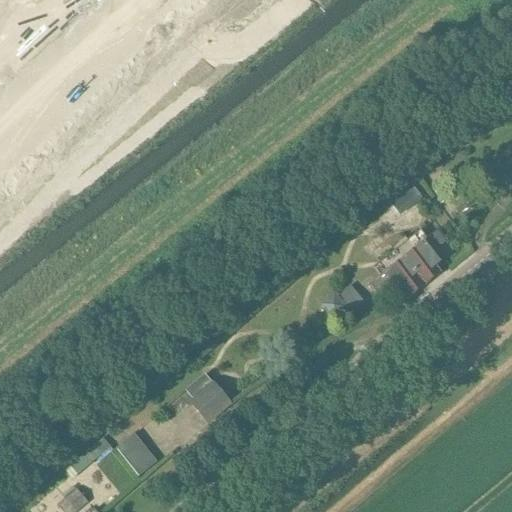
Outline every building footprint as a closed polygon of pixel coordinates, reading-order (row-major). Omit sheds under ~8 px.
[(413,188),(405,194),(413,206),(421,199),(413,188)] [(463,221),(473,214),(473,213),(492,200),(485,190),(466,203),(465,202),(455,209),(463,221)] [(411,300),(426,288),(441,275),(435,269),(440,265),(432,255),(446,244),(438,233),(425,244),(404,261),(384,277),(370,288),(378,299),(394,288),(401,297),(406,293),(411,300)] [(352,313),(364,304),(351,288),(339,297),(352,313)] [(336,326),(350,315),(335,294),(320,305),(336,326)] [(208,425),(232,406),(215,384),(191,404),(208,425)] [(132,435),(113,451),(138,479),(156,463),(132,435)] [(100,439),(68,464),(77,475),(109,449),(100,439)] [(187,465),(195,460),(188,450),(180,455),(187,465)] [(76,490),(65,501),(73,511),(79,511),(88,505),(87,504),(85,501),(82,497),(76,490)]
